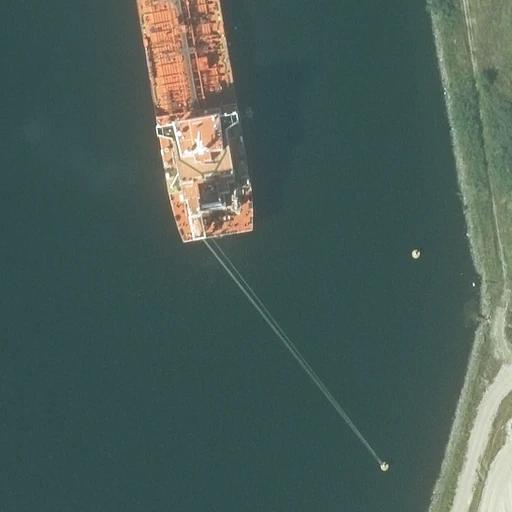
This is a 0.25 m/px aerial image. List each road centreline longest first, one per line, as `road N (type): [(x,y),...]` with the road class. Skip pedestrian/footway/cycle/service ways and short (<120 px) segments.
road 1 (track): [(462,0),(492,219),(509,284),(500,340),(511,364)]
road 2 (track): [(511,378),(484,405),(457,511)]
